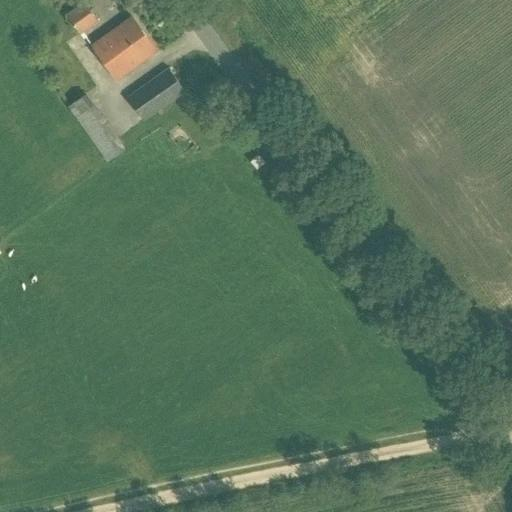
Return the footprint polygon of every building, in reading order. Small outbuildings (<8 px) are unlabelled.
[(80,35),(98,23),(84,2),(65,14),(80,35)] [(92,45),(114,76),(117,80),(142,62),(157,51),(132,17),(92,45)] [(144,122),(186,92),(169,67),(127,97),(144,122)] [(107,163),(125,149),(94,104),(86,93),(67,107),(75,117),(107,163)] [(227,140),(240,131),(214,93),(200,103),(227,140)] [(250,161),(254,165),(256,169),(264,162),(258,155),(250,161)]
